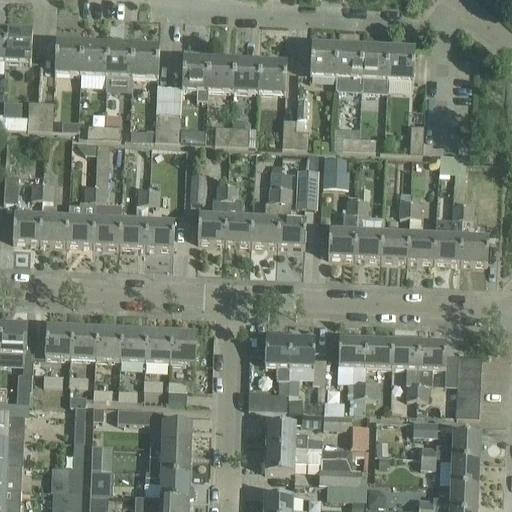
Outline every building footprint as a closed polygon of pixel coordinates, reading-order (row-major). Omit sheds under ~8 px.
[(32,35),(6,34),(5,67),(31,68),(32,35)] [(80,81),(82,47),(56,46),(54,80),(80,81)] [(108,49),(82,47),(80,81),(106,83),(108,49)] [(133,50),(108,49),(106,83),(132,84),(133,50)] [(335,83),(337,50),(311,49),(309,82),(335,83)] [(159,51),(133,50),(132,84),(158,85),(159,51)] [(362,51),(337,50),(335,83),(361,84),(362,51)] [(386,86),(388,52),(362,51),(361,84),(360,97),(386,98),(386,86)] [(415,54),(388,52),(386,86),(413,87),(415,54)] [(197,96),(196,105),(206,105),(206,96),(208,63),(199,63),(199,58),(184,57),(184,62),(183,62),(181,95),(197,96)] [(234,65),(208,63),(206,96),(233,97),(234,65)] [(258,99),(259,66),(234,65),(233,97),(258,99)] [(286,67),(259,66),(258,99),(284,100),(286,67)] [(180,119),(181,91),(156,90),(155,118),(180,119)] [(307,105),(297,105),(297,124),(306,124),(307,105)] [(38,135),(40,107),(28,107),(27,134),(38,135)] [(52,136),(53,108),(40,107),(38,135),(52,136)] [(166,147),(168,119),(155,119),(154,135),(153,147),(166,147)] [(180,120),(168,119),(166,147),(179,148),(180,120)] [(295,137),(296,126),(283,125),(282,153),(294,153),(295,137)] [(61,136),(78,137),(78,127),(61,127),(61,136)] [(103,144),(104,132),(88,131),(87,143),(103,144)] [(422,159),(423,131),(410,131),(409,159),(422,159)] [(120,133),(104,132),(103,144),(119,145),(120,133)] [(231,150),(232,133),(215,132),(214,150),(231,150)] [(232,135),(231,150),(247,151),(248,136),(232,135)] [(308,154),(308,138),(295,137),(294,153),(308,154)] [(342,155),(358,156),(358,144),(347,144),(343,143),(342,155)] [(376,144),(359,144),(358,144),(358,156),(375,157),(376,144)] [(85,160),(96,160),(97,157),(97,149),(85,149),(85,160)] [(109,158),(97,157),(96,183),(95,209),(106,209),(106,194),(107,194),(109,158)] [(318,160),(307,160),(306,176),(299,176),(297,213),(315,214),(317,177),(318,160)] [(467,167),(466,186),(480,187),(481,168),(467,167)] [(150,196),(151,176),(138,176),(137,195),(138,195),(137,210),(150,211),(150,196)] [(324,176),(323,192),(347,193),(348,177),(324,176)] [(281,194),(281,179),(270,178),(269,208),(265,208),(264,224),(252,223),(251,250),(277,252),(281,194)] [(281,194),(277,252),(304,253),(306,226),(291,225),(291,209),(290,209),(291,179),(281,179),(281,194)] [(2,208),(16,209),(18,181),(4,180),(2,208)] [(205,181),(192,180),(190,207),(203,208),(205,181)] [(95,209),(96,183),(85,182),(84,208),(95,209)] [(224,249),(227,191),(216,190),(216,205),(212,205),(211,221),(199,221),(197,247),(224,249)] [(42,191),(31,191),(31,206),(41,206),(41,205),(42,191)] [(42,191),(41,205),(52,206),(53,192),(44,192),(42,191)] [(239,192),(227,191),(224,249),(251,250),(252,223),(240,223),(241,205),(238,205),(239,192)] [(452,192),(450,226),(462,226),(463,227),(464,211),(465,193),(452,192)] [(358,205),(357,222),(368,222),(368,206),(370,207),(370,195),(358,194),(358,205)] [(150,196),(150,211),(159,212),(160,196),(150,196)] [(171,196),(170,219),(180,220),(181,196),(171,196)] [(342,236),(329,236),(327,263),(354,264),(355,237),(357,222),(357,206),(346,205),(346,220),(343,220),(342,236)] [(398,223),(410,224),(410,208),(399,208),(398,223)] [(410,208),(410,224),(421,224),(421,209),(410,208)] [(148,217),(121,216),(121,226),(119,252),(146,254),(147,227),(148,217)] [(39,249),(40,222),(26,221),(14,221),(12,247),(39,249)] [(66,250),(67,223),(40,222),(39,249),(66,250)] [(383,222),(368,222),(357,222),(355,237),(354,264),(380,265),(382,238),(383,222)] [(94,225),(67,223),(66,250),(93,251),(94,225)] [(420,240),(421,224),(410,224),(408,240),(407,266),(434,268),(435,241),(420,240)] [(121,226),(94,225),(93,251),(119,252),(121,226)] [(462,226),(450,226),(436,225),(435,241),(434,268),(460,269),(462,242),(462,226)] [(174,229),(147,227),(146,254),(173,255),(174,229)] [(383,238),(382,238),(380,265),(407,266),(408,240),(383,238)] [(488,244),(462,242),(460,269),(487,270),(488,244)] [(11,361),(25,361),(26,331),(0,330),(0,335),(0,371),(10,372),(11,361)] [(72,333),(47,332),(45,362),(70,364),(72,333)] [(97,334),(72,333),(70,364),(95,365),(97,334)] [(122,336),(97,334),(95,365),(120,366),(122,336)] [(147,337),(122,336),(120,366),(145,368),(147,337)] [(172,338),(147,337),(145,368),(170,369),(172,338)] [(197,339),(172,338),(170,369),(195,371),(197,339)] [(290,343),(265,342),(264,373),(276,373),(276,386),(279,386),(279,399),(288,400),(288,385),(289,373),(290,343)] [(315,344),(290,343),(289,373),(314,374),(315,344)] [(365,346),(339,345),(338,372),(364,373),(365,346)] [(392,347),(365,346),(364,373),(391,374),(392,347)] [(419,348),(392,347),(391,374),(406,375),(405,405),(417,406),(419,348)] [(419,348),(417,406),(428,406),(428,405),(428,391),(431,391),(432,375),(445,376),(446,349),(419,348)] [(480,373),(481,363),(458,362),(457,372),(480,373)] [(480,383),(480,373),(457,372),(457,381),(457,382),(480,383)] [(22,380),(18,380),(16,409),(29,410),(29,397),(31,397),(32,380),(22,380)] [(62,382),(32,380),(31,397),(31,400),(43,400),(44,391),(62,391),(62,382)] [(69,382),(69,391),(87,392),(88,383),(69,382)] [(479,393),(480,383),(457,382),(456,392),(479,393)] [(298,385),(288,385),(288,400),(298,400),(298,385)] [(163,396),(164,387),(146,386),(146,395),(163,396)] [(168,397),(186,397),(187,388),(169,387),(168,397)] [(364,404),(365,389),(353,388),(353,404),(364,404)] [(375,420),(376,389),(365,389),(364,404),(364,420),(375,420)] [(479,403),(479,393),(456,392),(455,403),(479,403)] [(112,396),(94,395),(93,404),(118,405),(118,396),(112,395),(112,396)] [(138,397),(121,397),(120,406),(138,406),(138,397)] [(288,403),(274,402),(274,418),(287,419),(288,403)] [(478,414),(479,403),(455,403),(455,413),(478,414)] [(298,404),(288,404),(289,417),(299,417),(298,404)] [(28,423),(29,410),(16,409),(0,408),(0,445),(24,447),(25,423),(28,423)] [(85,412),(75,412),(73,448),(84,449),(85,412)] [(103,426),(103,413),(93,413),(92,426),(103,426)] [(478,424),(478,414),(455,413),(455,420),(455,423),(478,424)] [(151,416),(117,415),(117,429),(150,430),(151,416)] [(321,431),(322,419),(303,418),(302,430),(321,431)] [(351,421),(323,420),(323,435),(351,436),(351,421)] [(413,440),(436,442),(437,427),(413,426),(413,440)] [(190,429),(162,428),(162,454),(189,455),(190,429)] [(295,429),(266,428),(265,453),(322,455),(322,444),(307,443),(307,440),(295,440),(295,429)] [(421,453),(420,463),(436,464),(451,464),(478,466),(479,439),(459,438),(452,438),(452,451),(435,451),(435,453),(421,453)] [(0,471),(5,471),(22,472),(24,447),(0,445),(0,471)] [(376,447),(376,461),(388,461),(388,447),(376,447)] [(84,449),(73,448),(73,462),(70,462),(69,473),(68,473),(68,474),(83,475),(84,449)] [(111,477),(112,451),(92,450),(90,476),(100,476),(111,477)] [(150,477),(189,479),(189,455),(162,454),(151,453),(150,477)] [(322,455),(265,453),(264,478),(294,479),(294,469),(318,470),(318,469),(321,469),(321,473),(319,473),(319,490),(327,491),(366,492),(367,477),(361,476),(361,475),(336,474),(337,455),(322,455)] [(436,464),(420,463),(420,475),(435,476),(436,464)] [(477,492),(478,466),(451,464),(450,491),(477,492)] [(440,466),(440,488),(448,488),(448,466),(440,466)] [(5,471),(0,471),(0,495),(4,496),(20,496),(21,485),(7,484),(5,484),(5,471)] [(83,475),(68,474),(67,498),(82,498),(83,475)] [(99,500),(100,476),(90,476),(89,500),(99,500)] [(144,502),(188,504),(193,502),(193,492),(188,490),(189,479),(161,478),(145,478),(145,490),(144,489),(144,502)] [(366,492),(327,491),(327,506),(366,507),(366,492)] [(418,511),(476,511),(477,492),(450,491),(449,504),(433,503),(432,505),(419,504),(418,511)] [(4,496),(0,495),(0,511),(19,511),(20,496),(4,496)] [(81,511),(82,498),(67,498),(67,499),(68,499),(67,511),(81,511)] [(99,500),(89,500),(88,511),(100,511),(101,502),(99,502),(99,500)] [(292,511),(293,501),(263,500),(262,511),(292,511)] [(187,511),(188,504),(144,502),(134,502),(134,511),(187,511)]
